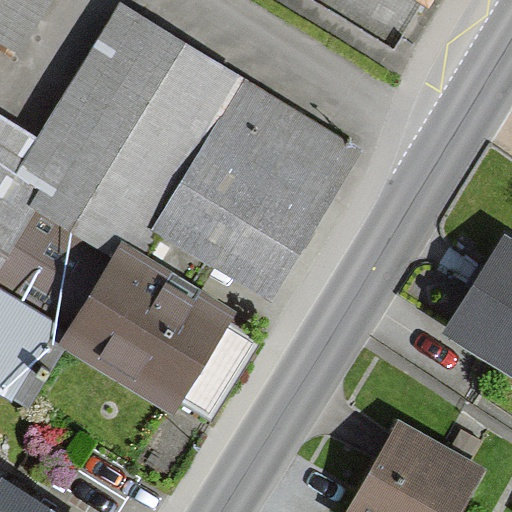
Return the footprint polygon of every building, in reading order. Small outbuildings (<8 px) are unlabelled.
[(270,306),(364,148),(121,5),(41,139),(0,114),(0,50),(16,60),(52,0),(0,0),(0,395),(23,409),(60,348),(172,414),(231,315),(137,259),(151,236),(270,306)] [(425,0),(301,0),(392,54),(425,0)] [(511,241),(502,235),(438,332),(511,380),(511,241)] [(350,511),(460,511),(481,469),(392,426),(350,511)] [(0,511),(48,511),(0,483),(0,511)]
